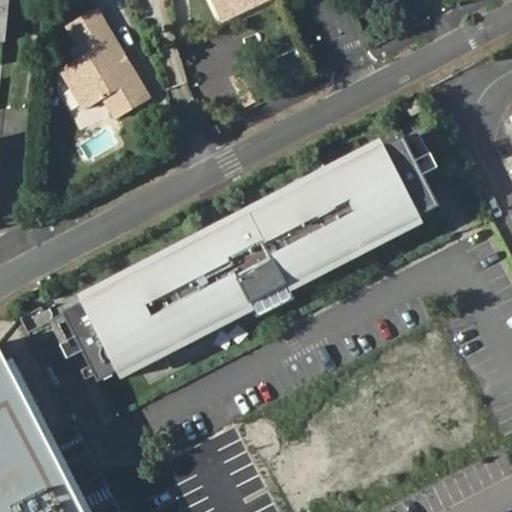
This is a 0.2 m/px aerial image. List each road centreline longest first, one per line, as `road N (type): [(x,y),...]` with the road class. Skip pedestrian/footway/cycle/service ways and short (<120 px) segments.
road 1 (unclassified): [(0,280),(365,92)]
road 2 (unclassified): [(365,92),(511,16)]
